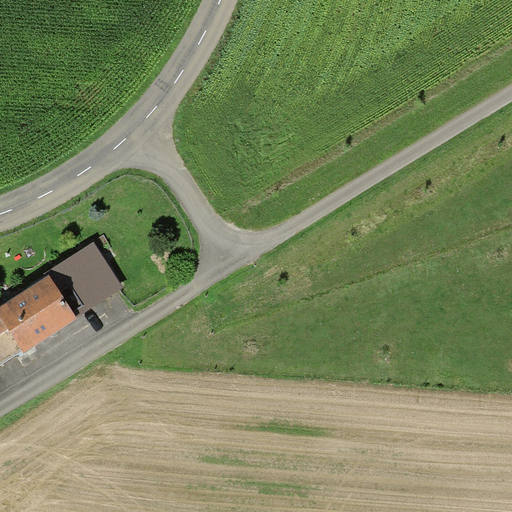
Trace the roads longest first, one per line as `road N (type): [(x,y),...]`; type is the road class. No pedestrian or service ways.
road 1 (track): [(511,88),(0,410)]
road 2 (unclassified): [(0,213),(58,186),(135,129),(173,86),(219,0)]
road 3 (track): [(231,259),(135,129)]
